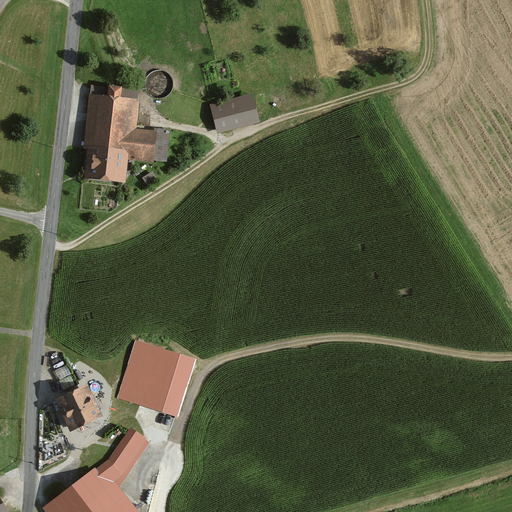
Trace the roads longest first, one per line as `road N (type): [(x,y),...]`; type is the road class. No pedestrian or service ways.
road 1 (track): [(424,0),(426,56),(404,82),(236,140),(77,241),(49,245)]
road 2 (track): [(511,359),(333,340),(221,360),(192,390),(161,511)]
road 3 (tertiary): [(51,222),(28,511)]
road 4 (tertiary): [(77,0),(51,222)]
road 5 (unknown): [(101,382),(99,427),(29,496)]
